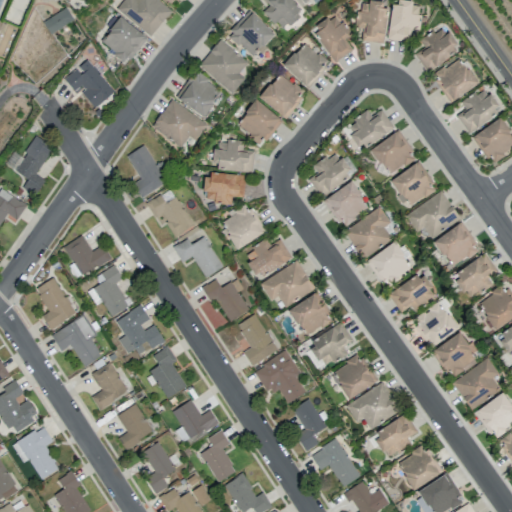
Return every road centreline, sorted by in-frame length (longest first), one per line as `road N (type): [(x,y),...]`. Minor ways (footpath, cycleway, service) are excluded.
road 1 (residential): [(312,511),(50,109)]
road 2 (residential): [(285,195),(511,509)]
road 3 (residential): [(0,294),(130,109),(219,0)]
road 4 (residential): [(134,511),(0,309)]
road 5 (residential): [(511,237),(411,91),(388,76)]
road 6 (residential): [(388,76),(353,87),(289,162),(285,195)]
